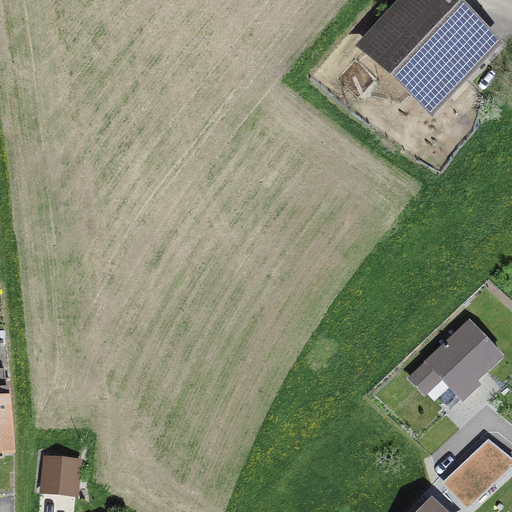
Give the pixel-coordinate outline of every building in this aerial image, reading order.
[(443,0),(408,0),(414,5),(368,54),(429,111),(460,78),(450,67),(481,35),(443,0)] [(422,395),(427,389),(445,408),(499,357),(468,325),(409,381),(422,395)] [(5,403),(4,403),(2,371),(0,370),(0,452),(9,452),(5,403)] [(467,511),(511,469),(511,460),(486,442),(442,483),(466,511),(467,511)] [(72,462),(72,460),(44,458),(41,491),(69,493),(70,488),(81,489),(83,462),(72,462)]
